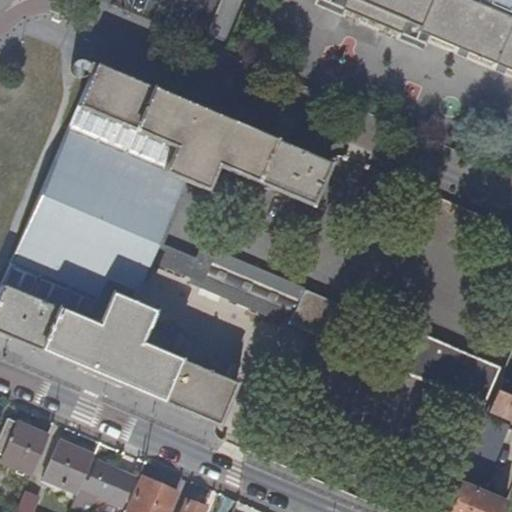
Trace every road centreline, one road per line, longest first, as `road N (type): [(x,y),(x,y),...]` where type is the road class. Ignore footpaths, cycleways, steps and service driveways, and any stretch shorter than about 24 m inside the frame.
road 1 (residential): [(511,207),(38,4),(0,34)]
road 2 (residential): [(330,511),(0,373)]
